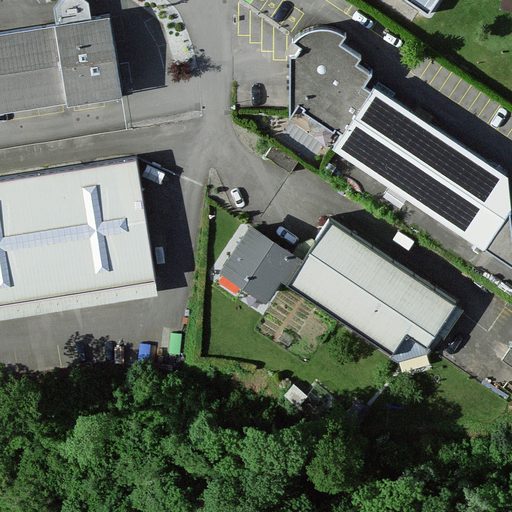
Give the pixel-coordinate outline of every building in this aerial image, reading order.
[(57,25),(0,34),(0,115),(121,96),(109,17),(92,20),(87,4),(81,0),(59,0),(54,8),(57,25)] [(412,0),(426,9),(432,0),(412,0)] [(504,175),(375,88),(371,93),(364,88),(372,74),(358,65),(361,56),(342,42),(346,35),(332,28),(320,25),(308,28),(293,37),(301,48),(297,58),(291,58),(291,119),(300,106),(305,109),(302,113),(333,133),(335,130),(343,136),(335,149),(486,245),(509,213),(504,175)] [(0,304),(155,280),(136,157),(0,177),(0,304)] [(302,263),(250,228),(220,272),(263,301),(278,279),(288,286),(390,355),(406,332),(428,347),(456,307),(331,222),(302,263)] [(511,350),(509,349),(502,360),(511,366),(511,350)]
